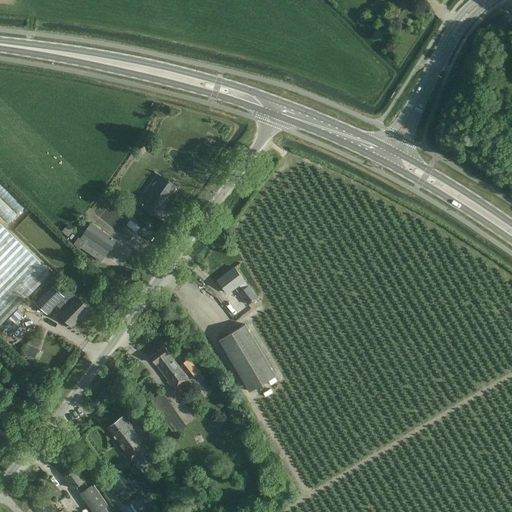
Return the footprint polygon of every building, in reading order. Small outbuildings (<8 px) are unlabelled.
[(177,186),(162,176),(142,204),(153,212),(157,206),(161,209),(177,186)] [(0,213),(10,222),(25,206),(0,183),(0,213)] [(13,225),(56,268),(71,252),(28,210),(13,225)] [(91,222),(80,238),(78,237),(74,244),(80,250),(81,248),(102,263),(105,258),(117,240),(91,222)] [(0,326),(51,273),(14,237),(0,223),(0,326)] [(67,224),(62,232),(71,239),(75,236),(69,231),(72,228),(67,224)] [(144,226),(139,233),(150,241),(155,235),(144,226)] [(248,285),(247,286),(244,281),(245,280),(235,267),(217,280),(228,294),(235,288),(239,293),(238,293),(248,305),(258,297),(248,285)] [(78,297),(69,306),(62,299),(65,296),(52,284),(34,301),(47,314),(57,305),(64,312),(61,315),(72,326),(89,308),(78,297)] [(232,321),(208,290),(191,302),(215,334),(232,321)] [(250,391),(268,381),(271,385),(277,381),(274,377),(276,376),(245,324),(219,339),(250,391)] [(26,344),(23,353),(35,358),(39,349),(26,344)] [(164,346),(150,357),(156,364),(157,364),(177,390),(190,379),(199,371),(189,358),(180,366),(170,354),(164,346)] [(162,392),(150,401),(162,418),(174,410),(162,392)] [(108,428),(131,459),(139,470),(155,457),(123,416),(108,428)] [(74,489),(76,487),(80,493),(93,511),(108,511),(105,508),(109,505),(93,483),(88,487),(84,481),(85,481),(76,468),(65,476),(74,489)] [(121,468),(104,481),(116,496),(117,495),(132,484),(132,483),(121,468)] [(133,511),(144,511),(150,509),(140,493),(127,501),(133,511)]
